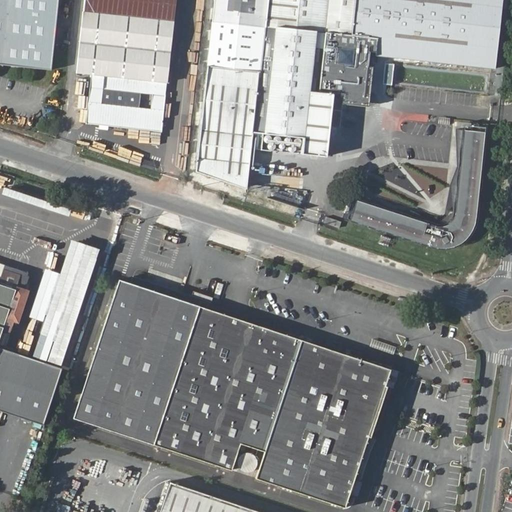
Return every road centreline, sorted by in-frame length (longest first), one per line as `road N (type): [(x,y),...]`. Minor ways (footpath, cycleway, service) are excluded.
road 1 (residential): [(0,146),(479,307)]
road 2 (residential): [(490,333),(469,511)]
road 3 (residential): [(487,511),(510,338)]
road 4 (unknown): [(109,180),(89,240),(44,224),(0,222)]
